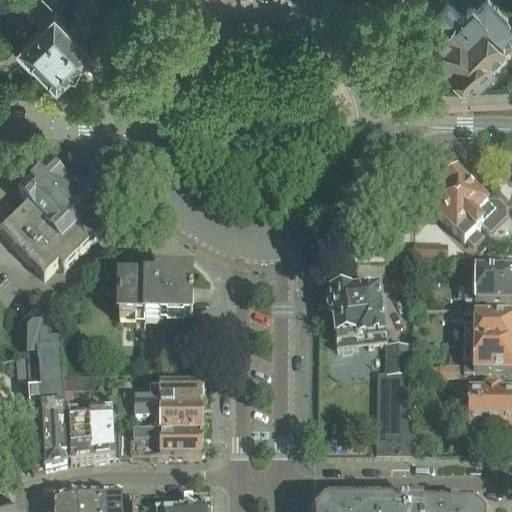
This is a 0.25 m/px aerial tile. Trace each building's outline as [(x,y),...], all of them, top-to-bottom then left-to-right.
[(24,47),(20,52),(35,68),(40,63),(58,82),(72,69),(73,70),(81,63),(79,62),(93,48),(77,32),(81,28),(72,20),(69,23),(56,10),(55,11),(44,0),(42,0),(30,12),(42,24),(21,44),(24,47)] [(450,63),(451,64),(450,65),(450,67),(451,69),(451,71),(452,72),(453,74),(454,75),(455,77),(457,78),(460,79),(462,79),(465,79),(466,80),(468,78),(476,86),(477,86),(478,87),(479,87),(480,86),(481,86),(493,75),(493,73),(493,72),(493,71),(492,70),(485,62),(505,42),(499,37),(501,35),(504,34),(505,34),(507,33),(508,32),(509,31),(509,30),(510,29),(511,27),(511,26),(511,24),(511,23),(511,22),(510,20),(508,18),(491,0),(476,0),(479,3),(474,9),(470,5),(461,14),(447,0),(430,17),(444,30),(437,37),(436,37),(436,47),(437,47),(451,62),(450,63)] [(65,186),(50,171),(20,202),(29,211),(0,240),(45,285),(59,270),(64,275),(109,231),(95,216),(104,207),(89,191),(84,196),(69,181),(65,186)] [(477,237),(483,232),(491,240),(507,224),(507,216),(498,207),(490,207),(487,210),(456,179),(455,179),(453,180),(450,180),(448,182),(447,183),(446,184),(445,187),(444,188),(444,189),(444,191),(443,192),(444,194),(431,206),(431,215),(464,249),(467,246),(472,251),(482,241),(477,237)] [(414,250),(413,266),(446,266),(446,250),(414,250)] [(511,276),(466,276),(465,308),(475,308),(475,310),(511,310),(511,276)] [(145,329),(146,329),(192,329),(193,287),(155,286),(155,289),(120,288),(119,327),(145,328),(145,329)] [(335,291),(330,298),(338,358),(386,353),(379,295),(360,298),(360,297),(351,298),(351,296),(345,290),(335,291)] [(33,481),(68,472),(61,340),(56,340),(54,315),(29,335),(31,366),(27,366),(33,481)] [(451,316),(451,325),(464,325),(464,317),(451,316)] [(464,331),(463,349),(511,349),(511,322),(496,322),(496,321),(473,321),(473,331),(464,331)] [(511,349),(463,349),(463,367),(473,367),(473,378),(511,378),(511,349)] [(385,381),(381,381),(381,443),(407,444),(407,353),(390,353),(390,357),(385,357),(385,381)] [(26,388),(23,366),(16,367),(18,389),(26,388)] [(450,374),(450,383),(463,383),(463,375),(450,374)] [(467,397),(467,435),(471,435),(471,441),(486,441),(486,435),(511,435),(511,397),(506,397),(507,391),(474,391),(473,397),(467,397)] [(135,407),(136,417),(202,416),(202,410),(206,406),(206,399),(202,394),(202,392),(160,393),(160,407),(135,407)] [(103,415),(103,429),(91,429),(93,468),(115,465),(113,415),(103,415)] [(202,422),(202,416),(136,417),(136,427),(160,427),(161,441),(202,441),(202,435),(203,435),(206,432),(205,425),(203,422),(202,422)] [(71,471),(93,468),(91,429),(80,430),(80,418),(69,418),(71,471)] [(202,441),(161,441),(135,442),(135,451),(161,451),(161,465),(201,465),(201,463),(205,459),(205,452),(202,448),(202,441)] [(135,442),(119,442),(119,465),(161,465),(161,451),(135,451),(135,442)] [(211,511),(211,506),(208,502),(185,503),(184,511),(211,511)] [(77,511),(77,503),(55,509),(55,511),(77,511)] [(100,511),(100,503),(77,503),(77,511),(100,511)] [(122,511),(122,503),(100,503),(100,511),(122,511)] [(139,511),(139,504),(126,503),(126,511),(139,511)]
